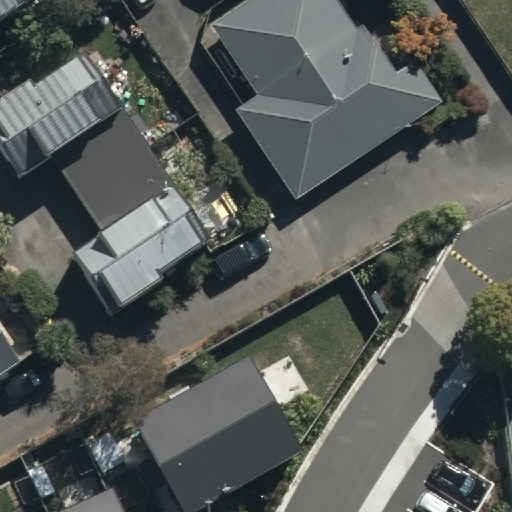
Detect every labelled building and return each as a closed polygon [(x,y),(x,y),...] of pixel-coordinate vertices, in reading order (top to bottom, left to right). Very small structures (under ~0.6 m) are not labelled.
[(0,0),(0,9),(14,0),(0,0)] [(237,124),(297,215),(444,118),(416,76),(395,90),(362,41),(356,46),(325,0),(276,0),(213,42),(258,110),(237,124)] [(165,311),(161,305),(206,276),(191,252),(205,243),(122,110),(138,100),(121,74),(94,91),(76,62),(0,109),(0,151),(27,195),(44,184),(47,188),(59,180),(99,243),(72,260),(122,338),(165,311)] [(0,330),(0,403),(7,399),(1,390),(27,374),(0,330)] [(130,411),(181,511),(187,511),(298,455),(245,352),(130,411)] [(454,511),(425,451),(301,511),(454,511)] [(123,511),(105,471),(11,511),(123,511)]
